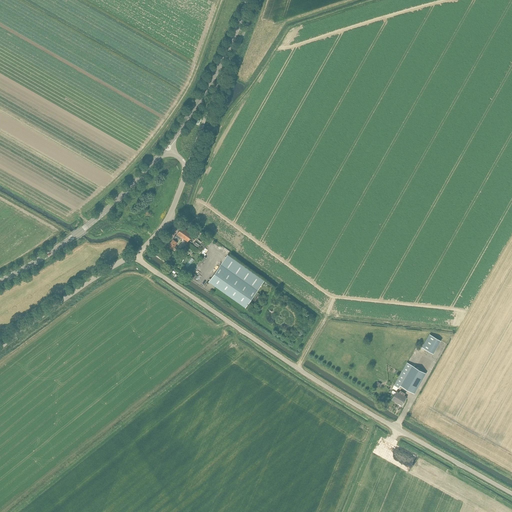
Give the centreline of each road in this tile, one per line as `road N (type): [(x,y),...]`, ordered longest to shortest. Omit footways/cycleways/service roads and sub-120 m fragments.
road 1 (unclassified): [(511,494),(341,398),(138,255)]
road 2 (secondary): [(0,280),(93,222),(165,148)]
road 3 (secondary): [(165,148),(216,71),(247,0)]
road 4 (unclassified): [(0,348),(138,255)]
road 5 (unclassified): [(138,255),(173,214),(185,174),(165,148)]
